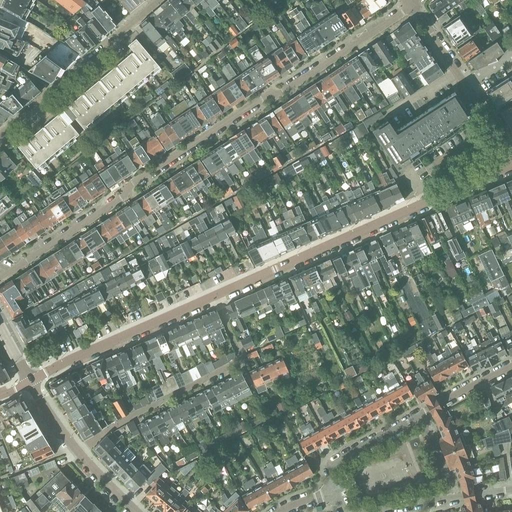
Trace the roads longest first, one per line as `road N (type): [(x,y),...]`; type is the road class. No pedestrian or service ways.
road 1 (residential): [(412,2),(0,274)]
road 2 (residential): [(511,165),(216,295)]
road 3 (residential): [(332,493),(338,461),(511,369)]
road 4 (residential): [(0,135),(155,0)]
road 5 (residential): [(216,295),(30,379)]
road 6 (unclassified): [(74,448),(244,363)]
road 7 (residential): [(511,489),(382,511)]
